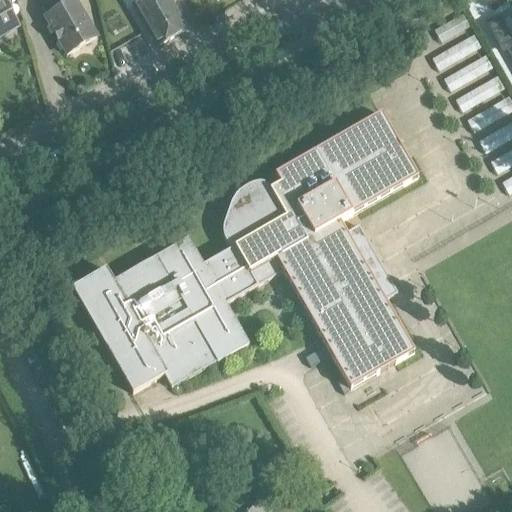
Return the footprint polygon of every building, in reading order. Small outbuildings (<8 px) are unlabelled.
[(0,0),(0,38),(17,28),(8,12),(13,9),(11,5),(15,3),(13,0),(0,0)] [(57,0),(41,9),(46,19),(46,20),(67,57),(97,40),(73,0),(57,0)] [(169,0),(144,0),(132,7),(156,49),(187,31),(169,0)] [(423,23),(429,36),(461,21),(455,8),(423,23)] [(499,22),(488,28),(503,54),(507,52),(511,60),(511,41),(511,42),(499,22)] [(464,29),(425,50),(432,63),(471,42),(464,29)] [(443,83),(483,64),(476,50),(436,70),(443,83)] [(455,104),(493,84),(486,71),(448,92),(455,104)] [(466,123),(506,105),(500,93),(460,111),(466,123)] [(478,145),(511,128),(511,111),(471,132),(478,145)] [(203,268),(226,308),(283,275),(350,393),(414,356),(384,304),(397,297),(359,229),(346,237),(340,226),(418,181),(381,117),(275,178),(280,187),(271,193),(270,191),(268,189),(267,188),(265,187),(263,186),(261,186),(260,185),(258,185),(256,186),(254,186),(252,187),(240,195),(230,208),(224,227),(223,230),(223,232),(223,235),(223,238),(224,240),(225,243),(226,245),(230,253),(203,268)] [(490,165),(511,154),(511,138),(484,152),(490,165)] [(511,164),(495,173),(501,187),(511,182),(511,164)] [(248,347),(226,308),(203,268),(188,242),(113,285),(106,272),(72,292),(132,397),(165,379),(171,390),(216,364),(217,365),(248,347)] [(98,416),(120,409),(117,400),(95,407),(98,416)] [(275,491),(269,500),(283,511),(289,511),(294,506),(275,491)]
